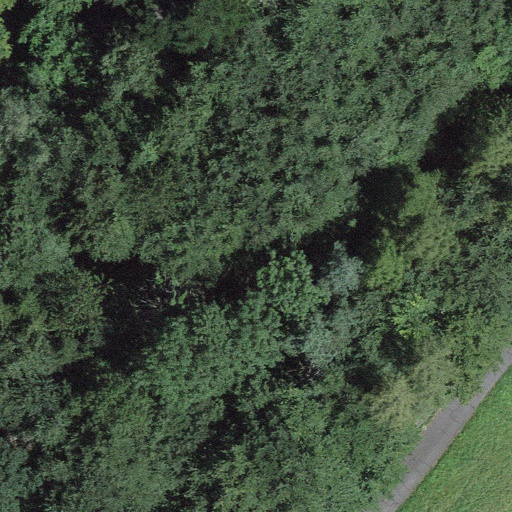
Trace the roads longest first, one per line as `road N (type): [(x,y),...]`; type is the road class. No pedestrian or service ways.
road 1 (unclassified): [(511,82),(464,140),(394,203),(283,260),(198,277),(154,275),(66,250),(0,213)]
road 2 (unclassified): [(374,511),(511,333)]
